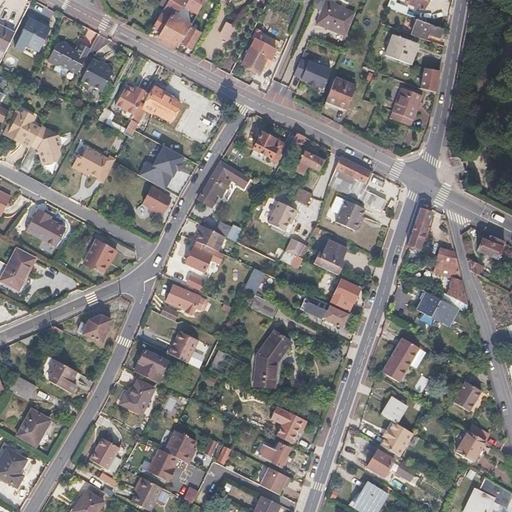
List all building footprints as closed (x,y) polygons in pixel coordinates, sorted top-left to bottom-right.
[(195,0),(190,9),(184,6),(179,15),(192,22),(199,10),(205,0),(195,0)] [(213,0),(212,0),(205,0),(199,10),(205,14),(213,0)] [(317,0),(314,7),(323,11),(318,24),(333,30),(343,7),(328,0),(317,0)] [(398,0),(391,0),(389,7),(402,12),(405,6),(397,3),(398,0)] [(429,0),(408,0),(406,4),(425,11),(429,0)] [(172,4),(167,1),(152,27),(161,32),(158,36),(177,47),(180,43),(184,35),(166,24),(170,18),(173,20),(179,10),(171,6),(172,4)] [(356,13),(343,7),(333,30),(346,36),(356,13)] [(49,28),(29,18),(18,40),(37,50),(49,28)] [(417,20),(416,23),(411,34),(425,40),(428,35),(439,39),(443,31),(417,20)] [(230,43),(237,29),(226,23),(218,37),(230,43)] [(191,24),(184,35),(180,43),(191,49),(202,30),(191,24)] [(0,25),(0,50),(4,52),(14,33),(0,25)] [(417,43),(394,34),(386,54),(410,63),(417,43)] [(276,49),(254,38),(242,63),(260,72),(266,60),(270,62),(276,49)] [(55,42),(54,44),(84,59),(90,48),(79,43),(75,50),(65,45),(63,39),(55,42)] [(54,44),(46,58),(54,63),(59,64),(76,73),(84,59),(54,44)] [(308,63),(300,59),(293,75),(301,78),(301,79),(308,82),(312,84),(319,66),(309,61),(308,63)] [(96,65),(89,62),(81,77),(82,81),(101,91),(109,77),(112,74),(108,66),(103,68),(98,65),(99,63),(98,62),(96,65)] [(330,70),(319,66),(312,84),(315,85),(322,88),(330,70)] [(440,69),(424,67),(421,88),(423,89),(437,91),(440,69)] [(357,87),(335,78),(325,102),(346,111),(357,87)] [(166,85),(158,81),(144,109),(170,123),(180,105),(161,95),(166,85)] [(423,95),(402,87),(392,111),(389,117),(410,125),(412,119),(413,120),(423,95)] [(140,100),(123,91),(117,104),(133,113),(140,100)] [(373,103),(364,99),(361,106),(370,109),(373,103)] [(392,111),(377,105),(374,111),(389,117),(392,111)] [(112,112),(105,108),(98,120),(106,124),(112,112)] [(21,115),(15,111),(12,117),(18,121),(21,115)] [(18,121),(12,117),(6,129),(11,132),(8,137),(17,141),(18,139),(21,141),(20,143),(29,148),(30,146),(41,126),(41,125),(33,120),(34,118),(23,112),(21,115),(18,121)] [(41,126),(30,146),(37,150),(43,166),(56,163),(59,155),(58,152),(61,146),(57,135),(41,126)] [(282,144),(261,133),(251,149),(272,161),(282,144)] [(304,139),(296,136),(290,145),(298,150),(304,139)] [(88,145),(87,146),(115,162),(116,158),(110,154),(108,156),(88,145)] [(164,145),(160,153),(162,154),(177,162),(169,176),(171,177),(172,177),(176,170),(178,172),(181,164),(179,163),(184,156),(164,145)] [(83,155),(80,153),(73,165),(84,171),(86,169),(90,171),(98,176),(97,178),(104,182),(115,162),(87,146),(83,155)] [(324,160),(304,149),(294,169),(302,174),(307,165),(318,171),(324,160)] [(162,154),(160,153),(153,165),(146,161),(139,175),(165,189),(171,177),(169,176),(177,162),(162,154)] [(371,172),(341,157),(328,185),(381,209),(385,201),(360,189),(371,172)] [(249,177),(221,160),(199,199),(212,206),(219,195),(222,197),(232,180),(244,187),(249,177)] [(132,184),(123,178),(115,192),(124,197),(132,184)] [(311,194),(298,187),(292,199),(305,206),(311,194)] [(170,198),(152,188),(144,204),(149,207),(148,211),(153,214),(155,211),(161,214),(170,198)] [(4,193),(0,191),(0,216),(2,217),(13,198),(4,193)] [(354,235),(366,211),(336,197),(329,211),(337,215),(333,225),(354,235)] [(296,209),(276,201),(267,223),(284,230),(288,222),(290,216),(292,217),(296,209)] [(431,211),(420,208),(407,246),(410,247),(419,250),(422,241),(424,242),(430,226),(427,225),(431,211)] [(53,218),(40,211),(28,233),(58,248),(67,230),(59,225),(51,221),(53,218)] [(220,221),(216,230),(227,236),(231,226),(232,226),(220,221)] [(197,232),(199,233),(196,240),(209,246),(220,252),(228,236),(201,224),(197,232)] [(231,226),(227,236),(238,241),(242,232),(231,226)] [(305,242),(292,236),(286,249),(298,254),(305,242)] [(488,241),(483,238),(477,249),(496,259),(504,244),(491,237),(488,241)] [(115,249),(95,238),(81,264),(100,273),(108,258),(110,259),(115,249)] [(348,248),(329,239),(317,264),(336,273),(348,248)] [(209,246),(196,240),(185,263),(203,271),(210,255),(205,253),(209,246)] [(436,258),(437,258),(434,270),(452,277),(450,286),(451,287),(451,288),(447,295),(467,305),(453,245),(442,241),(436,258)] [(286,249),(281,258),(298,266),(302,256),(298,254),(286,249)] [(35,259),(17,250),(1,279),(19,289),(35,259)] [(483,267),(466,257),(469,270),(479,276),(483,267)] [(255,268),(244,289),(257,295),(279,306),(296,314),(300,305),(270,290),(276,277),(270,275),(255,268)] [(205,281),(192,275),(188,283),(201,289),(205,281)] [(359,288),(334,276),(323,299),(349,310),(359,288)] [(200,297),(175,285),(167,301),(186,310),(189,304),(195,308),(200,297)] [(462,310),(426,292),(416,311),(423,314),(424,321),(430,324),(436,321),(452,330),(462,310)] [(279,306),(257,295),(252,307),(273,318),(279,306)] [(301,303),(300,305),(296,314),(310,321),(315,310),(301,303)] [(348,313),(331,305),(324,319),(342,327),(348,313)] [(85,324),(80,321),(76,331),(101,341),(111,320),(101,315),(86,322),(85,324)] [(55,326),(41,331),(58,340),(64,331),(55,326)] [(275,330),(258,355),(255,376),(264,377),(263,382),(275,384),(278,362),(291,342),(275,330)] [(200,340),(181,331),(169,353),(189,363),(200,340)] [(420,348),(403,338),(384,373),(401,382),(420,348)] [(168,361),(146,349),(135,371),(157,382),(168,361)] [(50,370),(54,372),(49,381),(73,394),(78,385),(73,382),(79,372),(56,360),(50,370)] [(36,385),(18,375),(9,389),(28,399),(36,385)] [(264,377),(255,376),(254,386),(274,389),(275,384),(263,382),(264,377)] [(130,393),(126,391),(121,401),(142,412),(155,387),(138,378),(130,393)] [(483,391),(466,382),(454,402),(470,412),(483,391)] [(408,406),(393,397),(382,414),(397,423),(408,406)] [(49,418),(32,408),(17,434),(36,445),(41,436),(39,435),(49,418)] [(303,419),(288,411),(276,435),(291,443),(303,419)] [(484,440),(467,430),(455,451),(472,461),(484,440)] [(196,443),(176,432),(165,453),(177,460),(189,466),(194,455),(191,453),(193,450),(196,443)] [(106,437),(103,436),(97,447),(100,448),(106,437)] [(100,448),(97,447),(91,459),(109,468),(121,446),(106,437),(100,448)] [(205,451),(211,453),(216,440),(210,438),(205,451)] [(262,446),(256,457),(278,468),(288,450),(277,444),(273,451),(262,446)] [(229,449),(225,447),(217,462),(222,464),(229,449)] [(26,460),(6,448),(0,458),(0,477),(17,487),(23,476),(19,473),(26,460)] [(394,460),(378,449),(367,466),(384,477),(394,460)] [(165,453),(158,450),(147,472),(168,483),(173,474),(170,473),(173,469),(177,460),(165,453)] [(394,471),(409,481),(417,468),(401,459),(394,471)] [(289,478),(267,467),(258,485),(280,496),(284,488),(289,478)] [(104,472),(101,476),(115,484),(117,479),(104,472)] [(145,476),(142,475),(135,488),(138,489),(145,476)] [(145,476),(138,489),(132,499),(151,509),(163,486),(145,476)] [(479,491),(475,488),(464,511),(487,511),(493,500),(508,507),(511,499),(511,492),(486,477),(479,491)] [(361,499),(358,497),(353,505),(363,511),(377,511),(388,494),(369,481),(364,490),(366,491),(361,499)] [(96,511),(105,500),(87,489),(73,509),(77,511),(96,511)] [(276,511),(280,505),(261,495),(252,511),(276,511)]
